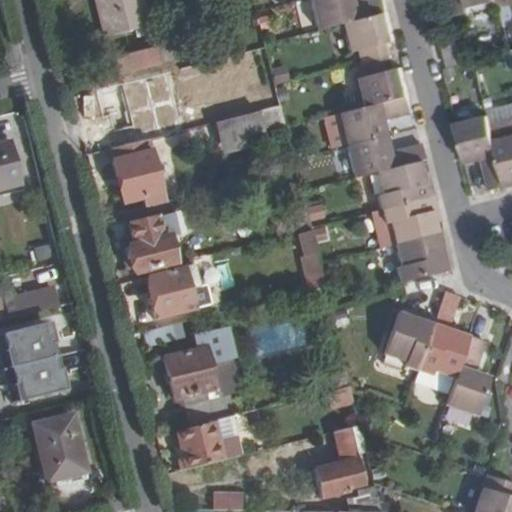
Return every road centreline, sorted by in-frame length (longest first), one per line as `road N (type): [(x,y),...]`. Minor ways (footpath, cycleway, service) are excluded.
road 1 (residential): [(150,511),(40,77)]
road 2 (residential): [(405,0),(458,220)]
